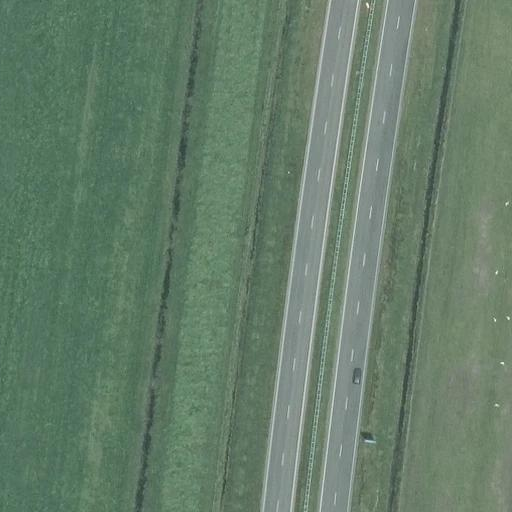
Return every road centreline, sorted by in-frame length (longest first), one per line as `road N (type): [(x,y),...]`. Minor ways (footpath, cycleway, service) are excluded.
road 1 (trunk): [(332,511),(401,0)]
road 2 (trunk): [(343,0),(275,511)]
